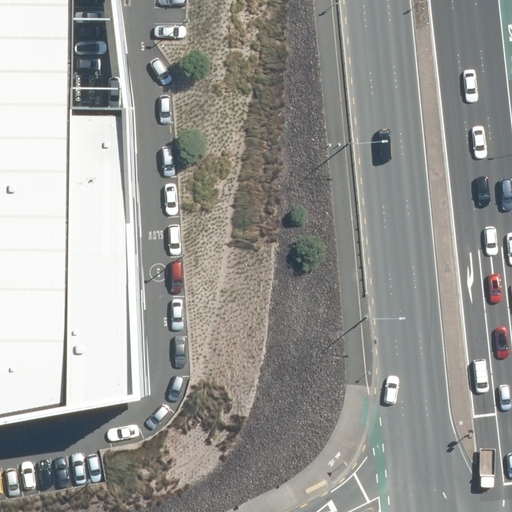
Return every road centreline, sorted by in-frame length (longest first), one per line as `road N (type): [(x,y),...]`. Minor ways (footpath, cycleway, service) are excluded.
road 1 (motorway): [(415,365),(381,0)]
road 2 (motorway): [(487,0),(511,203)]
road 3 (motorway): [(313,511),(362,481),(393,447),(413,401),(415,365)]
road 4 (motorway): [(432,511),(415,365)]
